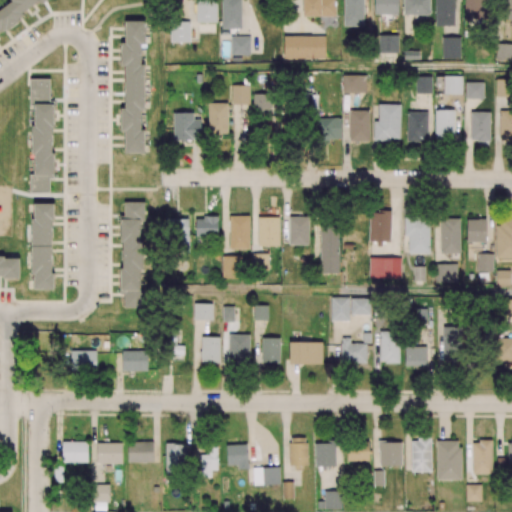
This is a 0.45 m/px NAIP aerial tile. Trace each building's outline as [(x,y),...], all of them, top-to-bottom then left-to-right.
[(0,28),(48,0),(10,0),(12,1),(0,8),(0,28)] [(217,22),(216,0),(195,0),(196,22),(217,22)] [(220,0),(221,29),(241,28),(240,0),(220,0)] [(334,0),(334,15),(302,15),(302,0),(334,0)] [(343,0),(343,24),(362,24),(362,0),(343,0)] [(374,0),(374,13),(397,13),(397,0),(374,0)] [(429,0),(403,0),(403,15),(429,15),(429,0)] [(434,0),(435,26),(454,26),(453,0),(434,0)] [(464,0),(464,22),(479,23),(479,0),(464,0)] [(511,0),(501,0),(503,20),(511,20),(511,0)] [(144,21),(125,21),(125,43),(120,43),(120,65),(125,65),(125,109),(120,109),(120,132),(124,132),(124,153),(144,153),(144,130),(140,130),(140,110),(144,110),(144,64),(140,64),(140,44),(144,44),(144,21)] [(190,42),(189,21),(170,22),(171,43),(190,42)] [(378,34),(378,52),(397,52),(397,34),(378,34)] [(230,35),(230,53),(249,53),(249,35),(230,35)] [(283,36),(283,59),(325,58),(325,36),(283,36)] [(460,58),(460,37),(441,37),(442,58),(460,58)] [(511,44),(496,43),(495,60),(511,60),(511,44)] [(366,92),(366,75),(342,75),(343,93),(366,92)] [(415,75),(415,92),(431,92),(431,75),(415,75)] [(462,94),(462,76),(444,76),(444,94),(462,94)] [(49,79),(30,79),(29,105),(32,105),(32,175),(30,175),(29,190),(49,190),(49,176),(52,176),(52,103),(49,103),(49,79)] [(508,79),(495,79),(495,97),(508,97),(508,79)] [(465,81),(465,97),(482,97),(483,81),(465,81)] [(231,104),(249,105),(250,86),(231,85),(231,104)] [(252,116),(270,116),(270,94),(253,94),(252,116)] [(227,103),(207,103),(208,136),(227,136),(227,103)] [(378,103),(377,120),(374,120),(373,139),(389,140),(389,137),(399,137),(400,103),(378,103)] [(368,109),(348,109),(349,139),(369,139),(368,109)] [(435,139),(454,138),(454,110),(434,110),(435,139)] [(419,138),(419,140),(406,140),(406,111),(427,111),(427,138),(419,138)] [(200,119),(193,119),(193,113),(172,113),(173,141),(200,141),(200,119)] [(341,140),(341,118),(317,118),(317,140),(341,140)] [(52,203),(32,203),(31,290),(51,290),(52,203)] [(248,214),(229,215),(229,248),(248,247),(248,214)] [(308,216),(289,215),(288,243),(308,243),(308,216)] [(278,216),(257,216),(257,245),(278,245),(278,216)] [(444,220),(440,220),(441,251),(459,251),(459,217),(444,217),(444,220)] [(188,218),(166,219),(167,244),(189,244),(188,218)] [(268,252),(252,252),(252,268),(268,269),(268,252)] [(477,252),(477,270),(492,270),(493,253),(477,252)] [(0,277),(18,277),(18,256),(0,256),(0,277)] [(424,265),(413,265),(413,279),(424,279),(424,265)] [(496,270),(496,284),(510,284),(510,270),(496,270)] [(283,297),(282,312),(294,312),(295,298),(283,297)] [(193,302),(193,319),(211,319),(212,303),(193,302)] [(253,304),(253,319),(267,319),(267,304),(253,304)] [(222,305),(222,321),(233,321),(233,306),(222,305)] [(279,336),(261,336),(261,361),(279,361),(279,336)] [(417,437),(417,439),(410,439),(410,470),(431,470),(430,437),(417,437)] [(478,442),(472,442),(472,472),(491,472),(491,439),(478,439),(478,442)] [(457,446),(457,440),(436,440),(436,478),(461,478),(460,446),(457,446)] [(95,442),(96,462),(121,462),(121,441),(95,442)] [(373,469),(373,484),(383,484),(383,469),(373,469)] [(292,480),(282,480),(282,496),(293,496),(292,480)]
